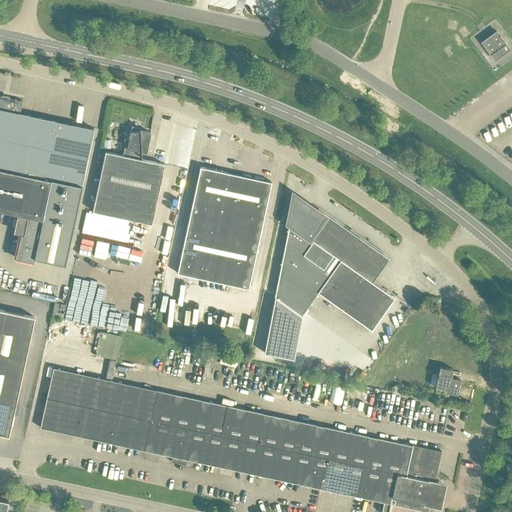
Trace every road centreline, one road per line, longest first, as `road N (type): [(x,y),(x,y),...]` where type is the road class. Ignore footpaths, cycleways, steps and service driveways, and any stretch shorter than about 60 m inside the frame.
road 1 (secondary): [(22,40),(157,69),(283,111),(350,143),(483,234)]
road 2 (unclassified): [(0,63),(147,97),(236,128),(357,194),(438,256)]
road 3 (unclassified): [(438,256),(483,311),(495,358),(469,511)]
road 4 (unclassified): [(372,80),(287,34),(128,0)]
road 5 (unclassified): [(511,178),(372,80)]
road 6 (unclassified): [(0,475),(149,507)]
